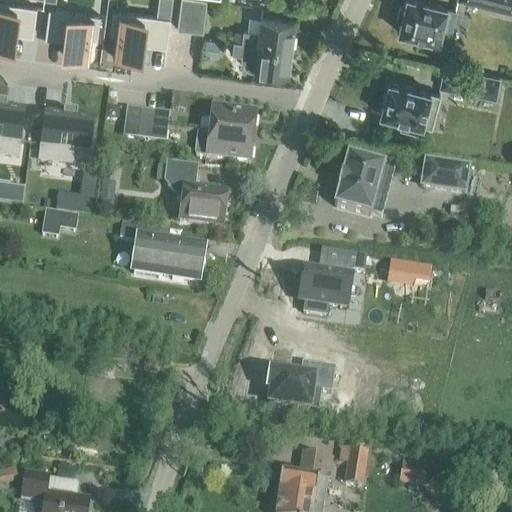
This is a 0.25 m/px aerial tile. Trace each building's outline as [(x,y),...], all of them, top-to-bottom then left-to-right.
[(179,0),(176,29),(189,31),(192,0),(179,0)] [(205,1),(199,0),(192,0),(189,31),(201,33),(205,1)] [(446,7),(418,0),(404,0),(402,7),(399,7),(396,21),(399,21),(396,32),(437,42),(438,40),(447,42),(455,9),(454,9),(454,11),(445,9),(446,7)] [(511,0),(457,0),(511,13),(511,0)] [(36,7),(0,2),(0,46),(10,48),(12,34),(32,37),(36,7)] [(99,15),(47,8),(44,38),(63,41),(61,55),(86,58),(86,60),(87,60),(90,38),(96,39),(99,15)] [(169,18),(112,10),(109,34),(115,35),(112,57),(113,57),(113,55),(138,58),(140,44),(165,48),(169,18)] [(242,31),(241,43),(290,49),(293,23),(260,19),(258,33),(242,31)] [(290,49),(241,43),(233,42),(232,55),(242,56),(241,61),(249,71),(287,76),(290,49)] [(467,93),(471,73),(443,68),(439,88),(467,93)] [(415,133),(418,125),(430,128),(439,96),(387,82),(378,114),(402,121),(400,129),(415,133)] [(212,103),(212,110),(223,111),(223,104),(212,103)] [(24,111),(5,108),(6,106),(0,105),(0,156),(15,158),(21,112),(24,113),(24,111)] [(120,108),(107,107),(105,120),(118,121),(120,108)] [(211,110),(208,134),(253,139),(256,115),(223,111),(212,110),(211,110)] [(154,113),(140,111),(136,139),(151,141),(154,113)] [(42,147),(40,161),(86,167),(88,153),(92,119),(76,117),(76,115),(62,113),(62,115),(46,113),(42,147)] [(168,114),(154,113),(151,141),(165,143),(168,114)] [(195,157),(250,163),(253,139),(208,134),(198,133),(195,157)] [(334,207),(369,217),(383,167),(347,158),(334,207)] [(464,194),(468,167),(425,161),(421,187),(464,194)] [(178,221),(223,227),(227,194),(194,189),(196,166),(165,162),(163,182),(173,196),(181,197),(178,221)] [(0,203),(22,206),(24,189),(0,186),(0,203)] [(111,201),(108,198),(100,197),(99,208),(110,209),(111,201)] [(121,224),(119,240),(138,243),(133,275),(196,285),(197,277),(200,274),(202,269),(201,265),(200,261),(201,253),(165,247),(168,232),(121,224)] [(359,273),(319,267),(316,287),(299,285),(297,298),(295,298),(294,303),(296,303),(294,316),(299,317),(298,329),(320,332),(322,320),(340,323),(345,286),(357,288),(359,273)] [(267,376),(265,393),(270,393),(268,407),(307,413),(310,393),(330,396),(333,371),(300,366),(298,380),(267,376)] [(92,424),(138,430),(142,400),(119,396),(121,382),(90,377),(87,399),(95,400),(92,424)] [(344,483),(362,486),(367,452),(350,449),(344,483)] [(327,483),(328,483),(332,459),(302,454),(299,477),(299,478),(328,482),(327,483)] [(398,486),(412,488),(416,463),(402,461),(398,486)] [(0,482),(16,479),(14,466),(0,469),(0,482)] [(279,490),(275,511),(322,511),(327,483),(328,482),(299,478),(299,477),(280,474),(278,489),(279,490)] [(41,511),(86,511),(88,501),(76,499),(77,483),(48,479),(24,475),(21,499),(43,502),(41,511)] [(442,475),(422,490),(435,509),(456,493),(442,475)]
